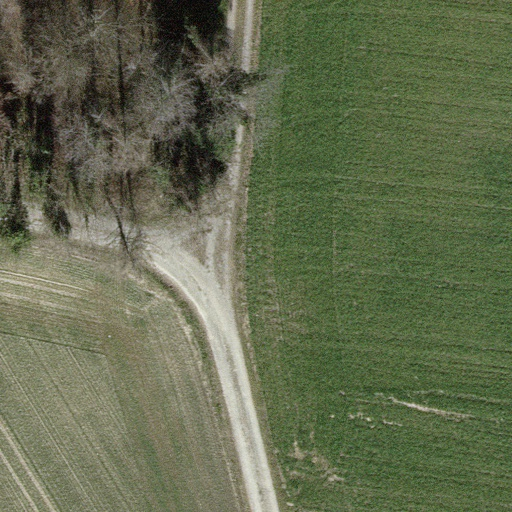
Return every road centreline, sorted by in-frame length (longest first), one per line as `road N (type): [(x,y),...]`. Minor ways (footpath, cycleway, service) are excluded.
road 1 (track): [(0,231),(214,269),(285,511)]
road 2 (track): [(238,0),(214,269)]
